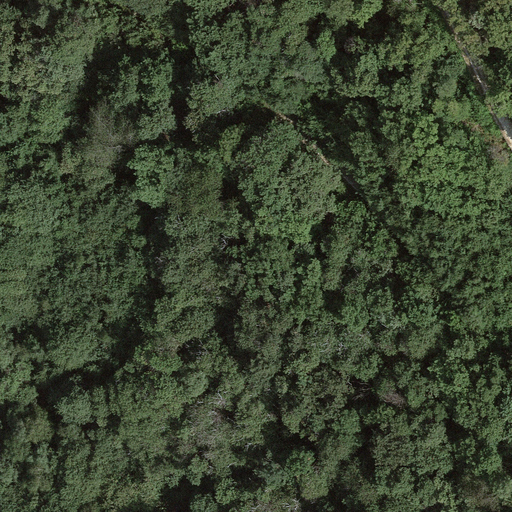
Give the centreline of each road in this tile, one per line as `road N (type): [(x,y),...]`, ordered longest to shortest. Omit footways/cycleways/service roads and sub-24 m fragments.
road 1 (track): [(511,365),(470,306),(298,120),(183,32),(119,0)]
road 2 (track): [(437,0),(511,131)]
